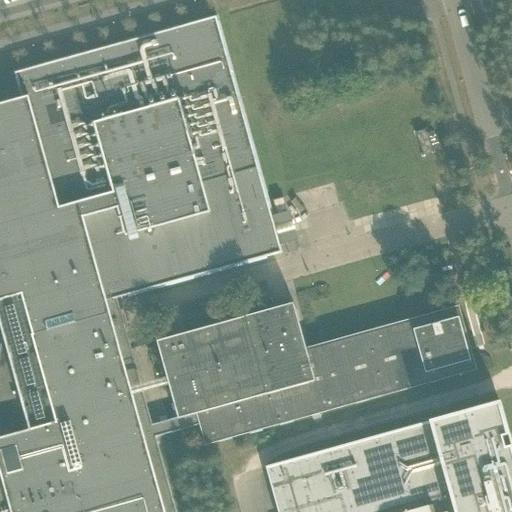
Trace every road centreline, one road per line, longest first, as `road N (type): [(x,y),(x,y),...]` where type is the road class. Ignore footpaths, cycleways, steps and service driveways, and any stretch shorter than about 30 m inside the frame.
road 1 (unclassified): [(136,308),(510,208)]
road 2 (unclassified): [(453,3),(510,208)]
